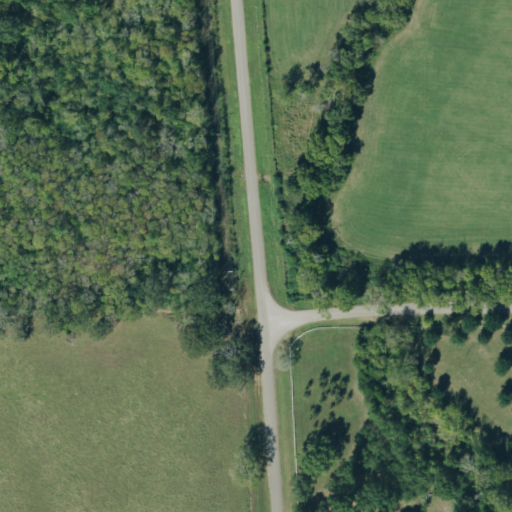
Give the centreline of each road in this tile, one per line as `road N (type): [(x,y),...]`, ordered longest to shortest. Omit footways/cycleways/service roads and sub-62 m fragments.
road 1 (residential): [(270,511),(232,0)]
road 2 (residential): [(260,325),(348,313),(511,309)]
